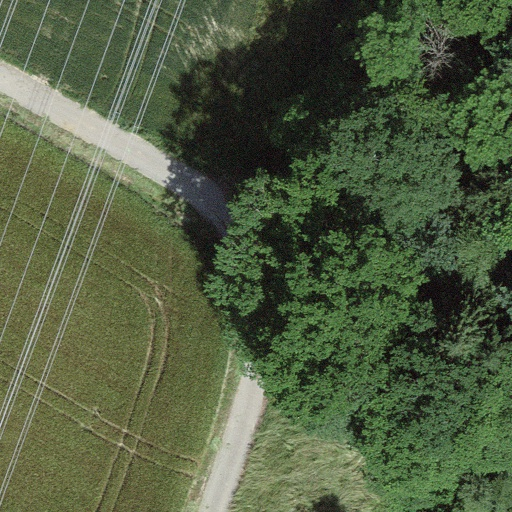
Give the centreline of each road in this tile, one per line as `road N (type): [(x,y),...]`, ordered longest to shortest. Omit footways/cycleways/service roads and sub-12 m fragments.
road 1 (track): [(511,433),(397,380),(243,216),(0,74)]
road 2 (track): [(210,511),(263,354),(265,290),(243,216)]
